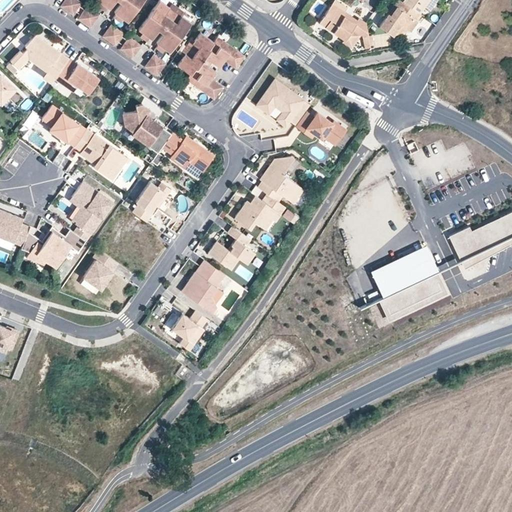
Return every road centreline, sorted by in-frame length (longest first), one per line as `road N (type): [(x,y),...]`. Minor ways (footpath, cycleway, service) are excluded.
road 1 (secondary): [(154,511),(346,403),(511,333)]
road 2 (residential): [(0,299),(90,333),(124,320),(239,162),(208,125)]
road 3 (residential): [(0,37),(24,12),(44,12),(208,125)]
road 4 (residential): [(400,99),(337,76),(272,34)]
road 5 (tertiary): [(400,99),(511,152)]
road 6 (tertiary): [(470,0),(400,99)]
